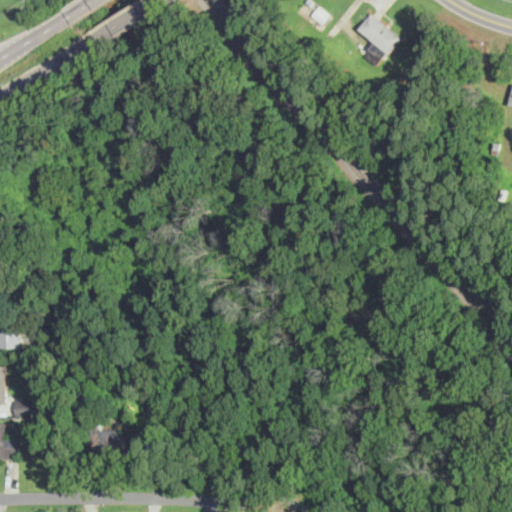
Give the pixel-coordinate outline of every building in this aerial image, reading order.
[(386,59),(405,36),(373,11),(360,27),(377,40),(371,47),(386,59)] [(21,330),(10,331),(10,311),(0,311),(0,346),(21,346),(21,330)] [(8,364),(0,364),(0,401),(8,401),(8,364)] [(17,398),(17,414),(39,414),(39,398),(17,398)] [(0,457),(19,457),(19,444),(8,444),(8,421),(0,421),(0,457)] [(92,452),(138,452),(137,428),(91,429),(92,452)]
